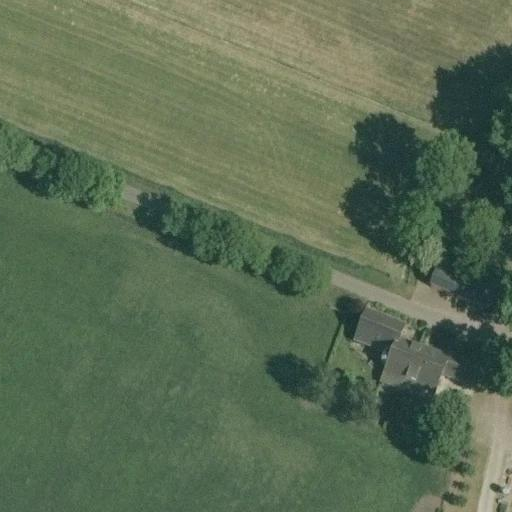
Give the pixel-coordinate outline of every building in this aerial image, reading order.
[(511,209),(511,180),(505,195),(500,205),(511,209)] [(460,241),(481,194),(457,184),(436,231),(460,241)] [(486,311),(496,280),(442,257),(429,286),(486,311)] [(366,312),(354,342),(392,356),(404,327),(366,312)] [(478,370),(399,341),(381,383),(400,390),(403,382),(435,394),(442,375),(472,387),(478,370)]
